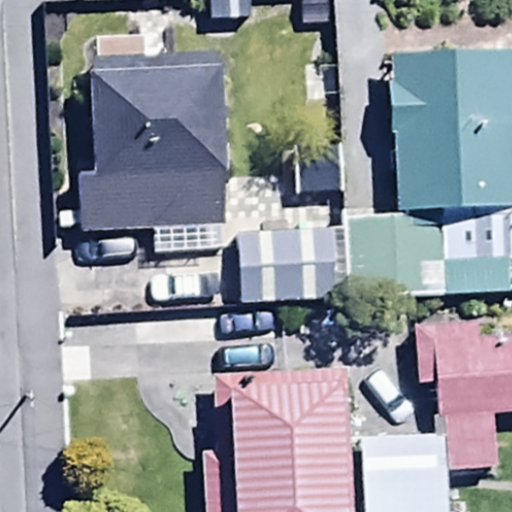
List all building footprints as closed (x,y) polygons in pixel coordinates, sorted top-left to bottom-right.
[(511,141),(509,74),(384,77),(388,241),(343,242),(345,316),(511,311),(511,296),(509,201),(511,200),(511,141)] [(218,244),(216,89),(87,90),(88,191),(76,191),(77,246),(218,244)] [(229,251),(234,318),(327,311),(323,244),(229,251)] [(474,342),(413,344),(415,403),(435,402),(437,447),(358,450),(360,511),(443,511),(442,494),(494,492),(493,434),(511,433),(511,353),(475,355),(474,342)] [(344,511),(337,385),(206,391),(207,419),(222,418),(221,466),(198,467),(200,511),(344,511)]
